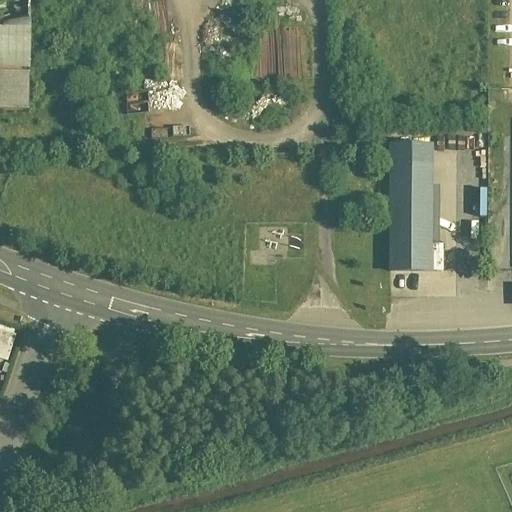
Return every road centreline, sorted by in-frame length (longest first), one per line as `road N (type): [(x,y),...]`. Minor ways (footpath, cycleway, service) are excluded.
road 1 (tertiary): [(511,343),(249,336),(62,290)]
road 2 (unknown): [(489,345),(488,0)]
road 3 (residential): [(0,450),(62,290)]
